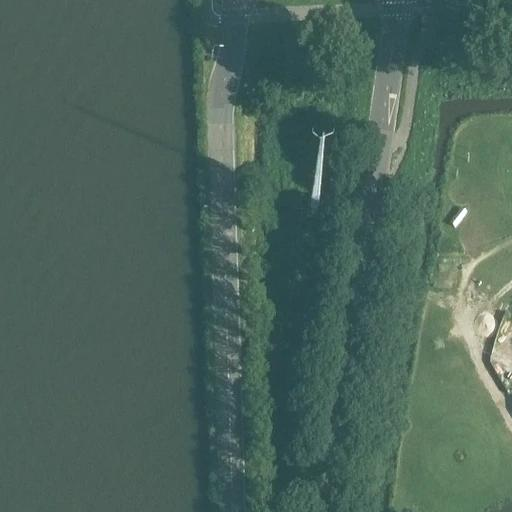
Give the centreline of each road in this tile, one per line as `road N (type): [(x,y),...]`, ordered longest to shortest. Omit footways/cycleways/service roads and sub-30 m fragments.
road 1 (unclassified): [(324,511),(396,0)]
road 2 (tertiary): [(224,209),(230,511)]
road 3 (track): [(511,417),(453,310),(360,276)]
road 4 (tertiary): [(224,209),(221,101),(232,0)]
